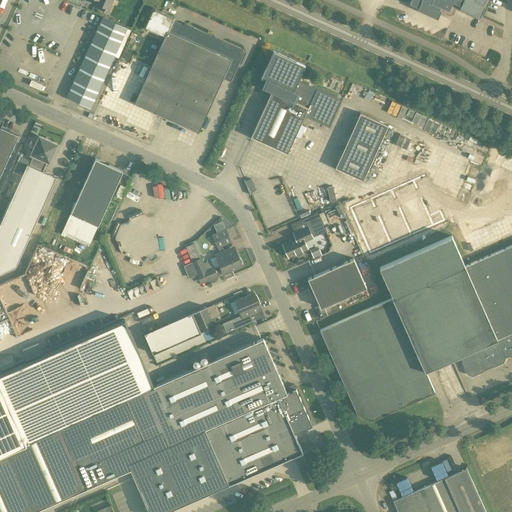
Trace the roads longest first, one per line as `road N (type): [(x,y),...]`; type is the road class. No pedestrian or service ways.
road 1 (unclassified): [(357,477),(234,199),(0,90)]
road 2 (secondary): [(490,98),(271,0)]
road 3 (unknown): [(174,294),(0,350)]
road 4 (unclassified): [(357,477),(511,410)]
